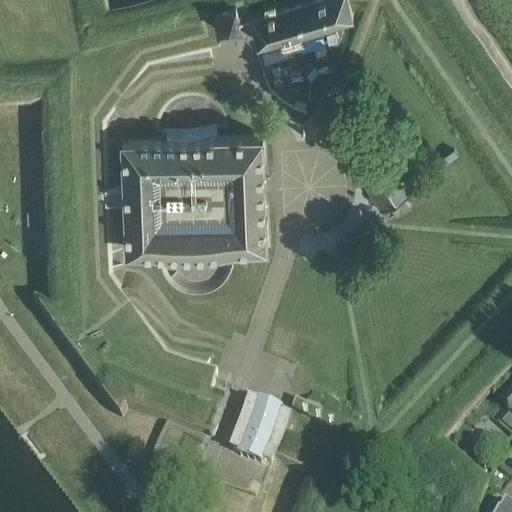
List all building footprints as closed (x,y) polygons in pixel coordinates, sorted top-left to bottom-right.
[(353,17),(348,0),(311,0),(252,17),(259,43),(353,17)] [(241,25),(238,16),(236,8),(225,11),(215,13),(220,31),(230,28),(241,25)] [(125,190),(104,191),(105,206),(125,205),(127,252),(222,248),(222,249),(268,247),(267,218),(266,218),(263,164),(265,164),(264,135),(217,137),(217,138),(123,142),(125,190)] [(391,206),(397,216),(410,207),(404,198),(413,192),(405,180),(410,178),(407,173),(403,176),(395,164),(400,161),(397,157),(393,160),(385,148),(354,167),(362,179),(358,182),(360,186),(364,184),(372,195),(368,198),(370,202),(374,200),(382,212),(391,206)] [(207,385),(213,369),(160,349),(138,406),(207,433),(223,391),(207,385)] [(273,460),(290,415),(281,412),(282,411),(259,403),(259,404),(250,400),(245,413),(231,450),(271,465),(273,460)] [(493,505),(491,504),(490,504),(486,511),(511,511),(511,507),(499,498),(493,505)]
